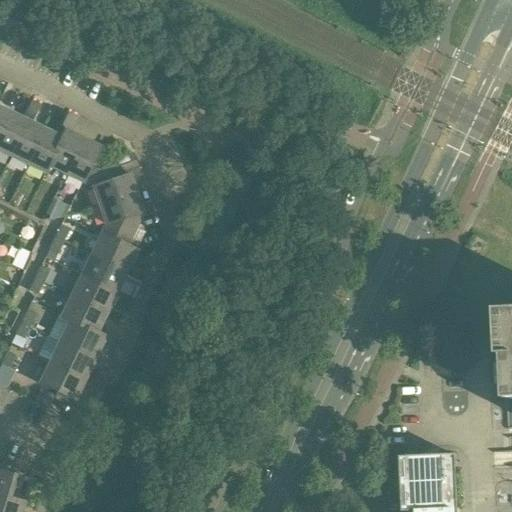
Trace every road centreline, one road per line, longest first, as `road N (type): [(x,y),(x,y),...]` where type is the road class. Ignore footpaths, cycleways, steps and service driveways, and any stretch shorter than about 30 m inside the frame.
road 1 (residential): [(0,66),(145,136),(177,226),(69,455),(0,422)]
road 2 (secondary): [(271,511),(510,2)]
